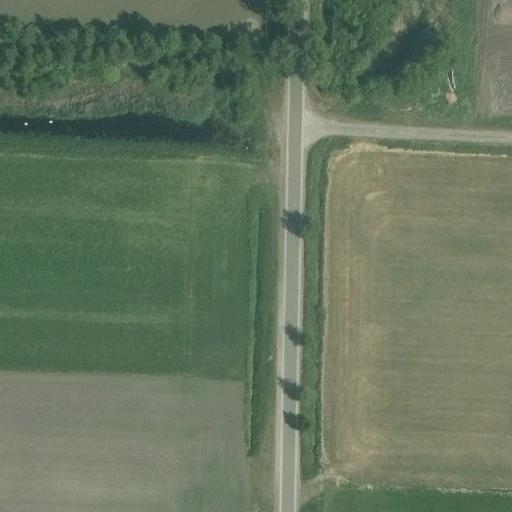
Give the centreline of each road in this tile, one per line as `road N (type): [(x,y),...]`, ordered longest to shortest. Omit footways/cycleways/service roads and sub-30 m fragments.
road 1 (unclassified): [(287,511),(293,126)]
road 2 (unclassified): [(511,137),(293,126)]
road 3 (unclassified): [(293,126),(296,0)]
